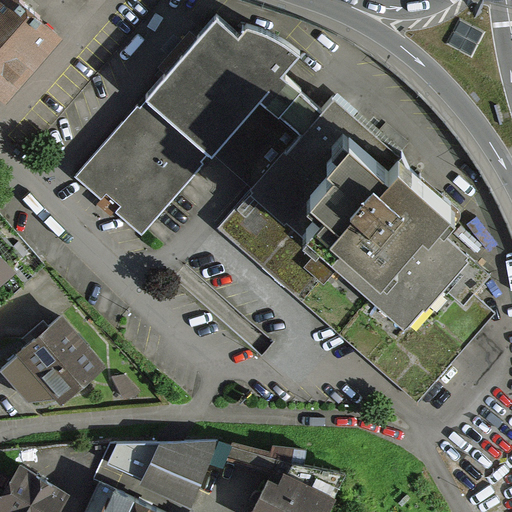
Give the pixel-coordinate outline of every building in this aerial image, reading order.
[(23,0),(0,0),(0,94),(1,96),(59,32),(23,0)] [(223,13),(151,94),(210,145),(258,90),(278,109),(299,86),(279,68),(298,48),(255,22),(245,32),(223,13)] [(296,124),(208,225),(413,404),(492,315),(470,296),(487,277),(444,240),(462,219),(445,205),(391,157),(321,96),(316,102),(307,93),(299,86),(278,109),(287,117),(296,124)] [(139,102),(77,173),(103,195),(107,190),(122,203),(118,208),(142,230),(204,158),(201,156),(210,145),(151,94),(142,105),(139,102)] [(0,283),(14,271),(0,254),(0,283)] [(60,399),(104,361),(62,312),(18,350),(60,399)] [(118,443),(108,465),(193,503),(216,452),(223,440),(118,443)] [(272,473),(256,502),(266,507),(263,511),(322,511),(333,493),(281,462),(223,440),(216,452),(272,473)] [(0,506),(10,511),(56,511),(68,491),(21,465),(0,501),(0,506)] [(98,511),(169,511),(111,485),(98,511)]
